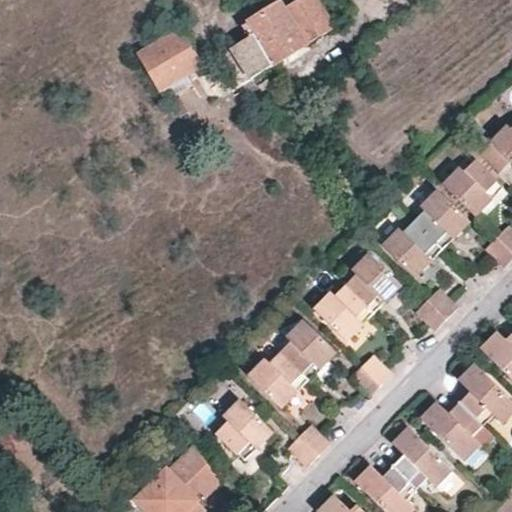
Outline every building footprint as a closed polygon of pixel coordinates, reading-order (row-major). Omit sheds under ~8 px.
[(236,47),(254,79),(293,55),(337,27),(320,0),(299,0),(293,4),(291,1),(286,4),(284,2),(245,26),(252,37),(236,47)] [(204,65),(185,30),(140,55),(160,91),(204,65)] [(237,90),(254,79),(236,47),(204,65),(209,71),(230,59),(242,78),(233,84),(237,90)] [(498,140),(482,123),(470,135),(487,151),(498,140)] [(481,156),(499,175),(511,164),(511,130),(509,129),(498,140),(487,151),(481,156)] [(444,187),(475,217),(492,200),(486,194),(497,183),(476,162),(465,173),(461,169),(444,187)] [(503,189),(497,183),(486,194),(492,200),(497,196),(503,189)] [(416,224),(436,245),(447,233),(453,239),(469,223),(439,192),(423,208),(427,213),(416,224)] [(426,255),(436,245),(416,224),(406,234),(401,231),(385,247),(415,277),(432,260),(426,255)] [(511,254),(511,231),(508,228),(497,239),(511,254)] [(436,245),(442,251),(448,244),(453,239),(447,233),(436,245)] [(506,271),(511,264),(511,254),(497,239),(485,250),(506,271)] [(437,255),(442,251),(436,245),(426,255),(432,260),(437,255)] [(346,286),(368,308),(380,295),(386,302),(402,285),(371,253),(354,269),(358,274),(346,286)] [(357,319),(368,308),(346,286),(335,297),(331,293),(315,310),(346,342),(363,325),(357,319)] [(428,302),(447,321),(459,309),(440,290),(428,302)] [(368,308),(374,314),(381,307),(386,302),(380,295),(368,308)] [(436,332),(447,321),(428,302),(417,313),(436,332)] [(368,320),(374,314),(368,308),(357,319),(363,325),(368,320)] [(280,353),(303,375),(315,363),(320,369),(336,353),(304,321),(288,336),(292,341),(280,353)] [(511,348),(511,349),(504,342),(496,334),(480,350),(511,381),(511,348)] [(294,384),(303,375),(280,353),(272,363),(267,358),(251,375),(283,407),(300,390),(294,384)] [(375,357),(362,369),(381,388),(393,375),(375,357)] [(315,363),(303,375),(308,381),(315,374),(320,369),(315,363)] [(472,396),(462,406),(482,426),(492,416),(500,424),(511,412),(511,404),(473,366),(458,381),(469,392),(472,396)] [(381,388),(362,369),(351,381),(369,399),(381,388)] [(308,381),(303,375),(294,384),(300,390),(304,385),(308,381)] [(458,403),(462,406),(472,396),(469,392),(464,397),(458,403)] [(254,436),(259,443),(273,429),(242,397),(225,414),(229,418),(217,429),(238,451),(254,436)] [(451,418),(462,406),(458,403),(453,409),(448,414),(451,418)] [(482,426),(462,406),(451,418),(448,414),(436,404),(420,420),(463,463),(479,447),(470,438),(482,426)] [(318,459),(332,445),(313,425),(299,439),(318,459)] [(407,460),(397,470),(416,489),(426,479),(434,487),(449,472),(408,429),(392,445),(402,455),(407,460)] [(252,450),(259,443),(254,436),(238,451),(244,457),(252,450)] [(309,469),(318,459),(299,439),(289,449),(309,469)] [(217,477),(191,444),(163,466),(161,464),(127,490),(143,511),(168,511),(173,508),(176,511),(194,499),(193,496),(187,489),(194,484),(199,491),(217,477)] [(393,465),(397,470),(407,460),(402,455),(398,460),(393,465)] [(386,480),(397,470),(393,465),(387,471),(382,476),(386,480)] [(416,489),(397,470),(386,480),(382,476),(372,466),(356,481),(386,511),(409,511),(414,508),(406,499),(416,489)] [(199,491),(194,484),(187,489),(193,496),(196,494),(199,491)] [(363,511),(357,506),(351,511),(349,511),(333,496),(318,511),(363,511)] [(188,511),(199,504),(194,499),(176,511),(173,508),(168,511),(188,511)]
